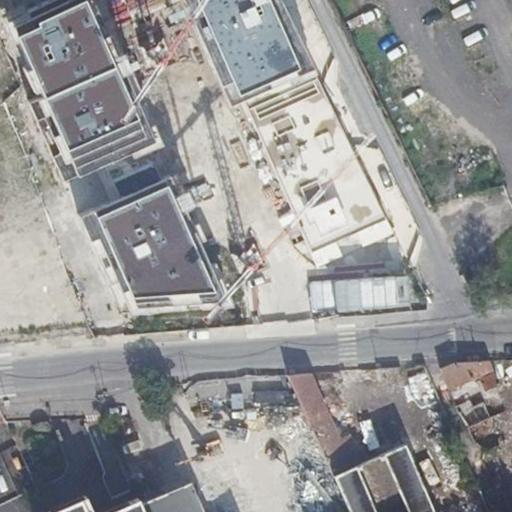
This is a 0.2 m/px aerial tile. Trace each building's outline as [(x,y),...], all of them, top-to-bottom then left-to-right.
[(151,140),(90,0),(47,0),(6,17),(39,93),(24,99),(59,180),(100,162),(143,143),(151,140)] [(280,0),(182,0),(227,104),(242,98),(313,67),(280,0)] [(313,67),(242,98),(316,264),(395,234),(313,67)] [(143,143),(100,162),(116,197),(158,178),(143,143)] [(226,306),(168,174),(158,178),(116,197),(76,214),(119,313),(226,306)] [(203,511),(188,478),(138,500),(142,511),(203,511)] [(142,511),(138,500),(135,494),(93,511),(85,492),(47,510),(47,511),(142,511)]
